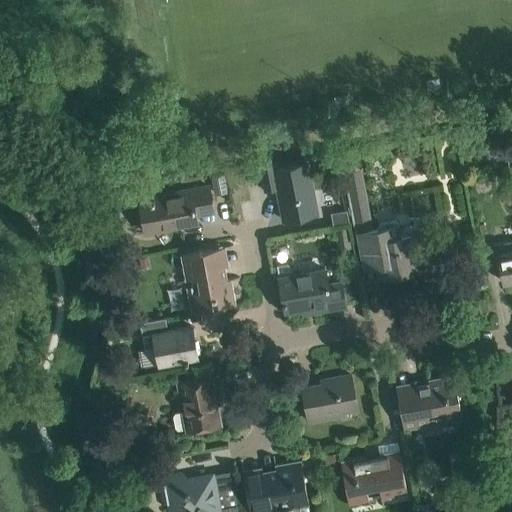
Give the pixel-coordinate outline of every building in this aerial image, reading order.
[(501,138),(488,141),(490,155),(504,152),(501,138)] [(332,157),(322,159),(324,169),(334,167),(332,157)] [(317,213),(307,162),(274,168),(273,162),(260,165),(265,190),(277,188),(283,220),(317,213)] [(224,172),(213,175),(216,192),(228,190),(224,172)] [(365,181),(347,185),(356,232),(357,232),(360,248),(364,268),(363,268),(363,269),(377,267),(378,274),(379,277),(378,278),(378,279),(388,277),(404,274),(403,267),(418,264),(419,268),(420,267),(414,235),(415,234),(415,233),(401,236),(399,224),(398,220),(395,218),(380,221),(378,224),(379,228),(373,229),(365,181)] [(213,212),(208,185),(157,195),(157,199),(139,202),(145,232),(197,222),(195,215),(213,212)] [(347,210),(331,213),(334,225),(349,222),(347,210)] [(484,225),(475,226),(477,236),(486,234),(484,225)] [(348,226),(333,229),(337,250),(352,247),(348,226)] [(511,280),(511,240),(485,246),(490,270),(501,267),(504,282),(511,280)] [(236,304),(231,278),(228,279),(226,270),(230,269),(226,246),(180,254),(184,279),(176,280),(177,281),(191,279),(192,285),(186,286),(190,312),(216,308),(236,304)] [(150,265),(148,256),(139,258),(141,267),(150,265)] [(328,284),(325,269),(293,274),(292,268),(287,263),(276,265),(285,311),(315,305),(316,311),(345,306),(341,282),(328,284)] [(197,357),(191,326),(167,330),(165,318),(140,322),(145,348),(155,346),(158,365),(197,357)] [(106,371),(99,373),(100,382),(108,381),(106,371)] [(357,407),(351,374),(329,378),(330,382),(302,387),(309,421),(330,417),(330,413),(357,407)] [(462,419),(454,374),(428,378),(429,382),(416,385),(415,381),(396,384),(404,430),(429,425),(428,419),(435,418),(436,424),(462,419)] [(220,423),(215,393),(220,392),(217,375),(178,382),(183,411),(175,412),(173,415),(175,428),(178,430),(187,428),(187,430),(220,423)] [(407,494),(401,463),(399,449),(380,453),(380,456),(367,459),(367,455),(341,460),(349,505),(375,500),(374,494),(380,493),(381,499),(407,494)] [(338,455),(326,457),(328,469),(340,467),(338,455)] [(300,511),(310,510),(301,459),(275,464),(275,467),(263,470),(262,466),(242,469),(250,511),(266,511),(276,510),(275,504),(282,503),(283,511),(300,511)] [(240,511),(239,508),(232,470),(188,479),(182,474),(182,473),(164,477),(165,483),(158,485),(162,505),(180,502),(193,510),(193,511),(240,511)]
